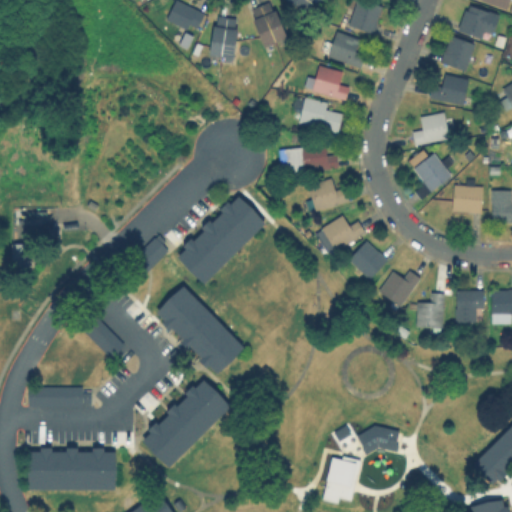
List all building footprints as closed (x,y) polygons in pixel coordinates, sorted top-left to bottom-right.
[(181,0),(205,12),(198,27),(190,23),(187,28),(167,18),(176,0),(181,0)] [(311,0),(313,2),(305,12),(291,0),(311,0)] [(369,0),(384,5),(374,33),(349,24),(356,0),(369,0)] [(509,0),(507,8),(485,0),(509,0)] [(270,1),(274,11),(276,9),(288,36),(265,46),(254,19),(257,18),(253,8),(270,1)] [(471,4),(489,11),(489,10),(501,14),(493,33),(485,30),(482,37),(459,29),(466,8),(469,10),(471,4)] [(237,17),(235,28),(238,28),(234,57),(209,54),(214,25),(217,25),(218,15),(237,17)] [(365,53),(361,66),(328,54),(337,29),(360,38),(355,50),(365,53)] [(475,43),(465,70),(440,60),(444,49),(445,49),(451,34),(475,43)] [(349,87),(345,100),(312,91),(319,65),(343,72),(339,85),(349,87)] [(430,96),(433,82),(443,85),(446,73),(470,79),(464,105),(430,96)] [(511,80),(511,105),(506,110),(500,100),(507,95),(502,87),(511,80)] [(343,112),(338,131),(299,122),(306,95),(328,101),(326,108),(343,112)] [(450,138),(415,144),(413,131),(423,129),(420,116),(445,112),(450,138)] [(325,141),(327,154),(337,153),(339,166),(304,170),(301,143),(325,141)] [(452,174),(431,190),(423,180),(424,179),(414,167),(434,151),(452,174)] [(331,176),(335,189),(345,186),(349,199),(316,209),(308,183),(331,176)] [(483,186),(481,212),(452,210),(454,184),(483,186)] [(511,189),(511,220),(492,220),(492,202),(491,202),(491,188),(511,189)] [(201,281),(175,255),(183,247),(180,244),(188,236),(191,239),(202,228),(199,225),(206,218),(209,221),(220,210),(217,207),(226,199),(229,202),(237,193),(263,220),(201,281)] [(342,213),(349,224),(358,218),(365,230),(336,248),(322,226),(342,213)] [(166,248),(136,277),(122,264),(152,234),(154,235),(157,232),(163,239),(160,242),(166,248)] [(367,239),(378,250),(379,250),(388,258),(369,278),(349,258),(367,239)] [(10,241),(33,241),(33,267),(9,267),(10,241)] [(420,276),(400,304),(379,289),(393,269),(403,277),(409,268),(420,276)] [(242,345),(216,371),(208,362),(205,365),(197,357),(200,354),(190,344),(187,347),(179,339),(182,336),(171,326),(168,328),(160,320),(163,317),(155,309),(181,283),(242,345)] [(484,289),(484,306),(476,306),(476,320),(455,320),(455,307),(457,307),(457,288),(484,289)] [(511,323),(490,324),(491,290),(511,289),(511,316),(511,323)] [(445,292),(443,326),(441,326),(441,334),(433,333),(433,325),(416,324),(418,300),(430,301),(431,291),(445,292)] [(107,355),(69,316),(74,311),(69,305),(76,298),(82,304),(83,302),(121,341),(107,355)] [(167,464),(141,438),(149,430),(146,427),(154,419),(157,422),(167,412),(164,409),(172,401),(175,404),(186,393),(183,391),(191,382),(194,385),(203,377),(228,403),(167,464)] [(26,384),(80,384),(80,391),(88,391),(88,402),(80,401),(80,403),(26,403),(26,384)] [(511,421),(511,458),(502,468),(504,471),(497,478),(495,475),(490,480),(471,462),(511,421)] [(355,433),(362,445),(360,446),(363,451),(376,443),(389,447),(392,433),(389,433),(391,427),(372,423),(355,433)] [(27,486),(27,449),(38,449),(38,445),(50,445),(50,449),(64,449),(64,445),(75,445),(75,449),(90,449),(90,445),(102,445),(102,449),(114,449),(114,486),(27,486)] [(125,511),(154,490),(170,511),(125,511)] [(470,511),(469,504),(500,497),(501,504),(504,503),(505,511),(470,511)]
